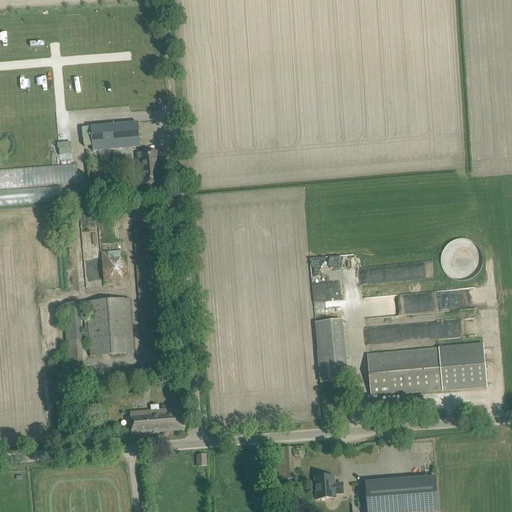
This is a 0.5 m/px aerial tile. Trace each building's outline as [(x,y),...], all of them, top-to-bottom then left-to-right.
[(93,126),(95,150),(142,147),(140,123),(93,126)] [(142,153),(145,183),(161,182),(158,152),(142,153)] [(77,165),(0,170),(0,206),(63,202),(62,187),(78,186),(77,165)] [(68,190),(69,201),(86,200),(85,188),(68,190)] [(144,334),(156,333),(166,332),(158,224),(135,226),(144,334)] [(462,282),(465,282),(469,281),(472,279),(475,277),(478,275),(480,272),(481,269),(482,265),(483,261),(483,258),(482,254),(480,251),(480,250),(478,247),(476,245),(473,243),(470,242),(467,241),(464,240),(461,240),(458,240),(454,241),(451,243),(448,245),(445,248),(443,251),(442,254),(441,258),(441,261),(441,265),(442,268),(444,272),(446,275),(448,277),(451,279),(455,281),(458,282),(462,282)] [(120,250),(101,252),(104,282),(110,281),(123,280),(128,269),(121,259),(120,250)] [(89,344),(90,356),(133,353),(129,299),(86,303),(87,318),(84,318),(86,344),(89,344)] [(68,387),(84,386),(79,303),(63,305),(68,387)] [(511,303),(364,316),(371,397),(368,397),(368,404),(382,403),(382,396),(486,387),(483,346),(511,343),(511,303)] [(315,323),(320,383),(348,380),(342,321),(315,323)] [(89,412),(89,392),(80,392),(80,412),(89,412)] [(130,413),(131,425),(132,435),(185,430),(183,409),(159,411),(158,405),(151,406),(151,411),(130,413)] [(293,480),(291,448),(278,449),(280,481),(293,480)] [(336,495),(343,494),(343,484),(332,485),(332,477),(315,478),(317,500),(336,499),(336,495)] [(438,511),(436,477),(366,483),(367,511),(438,511)]
